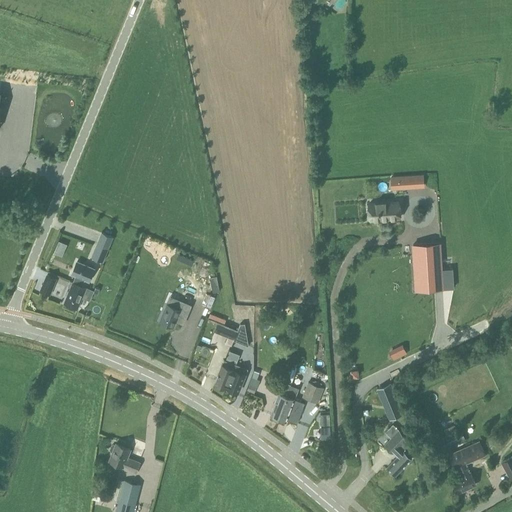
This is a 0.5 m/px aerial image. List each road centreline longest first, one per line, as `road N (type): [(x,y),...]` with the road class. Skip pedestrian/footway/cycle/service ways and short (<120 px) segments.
road 1 (secondary): [(337,511),(197,403),(71,345),(7,327)]
road 2 (unclassified): [(7,327),(139,0)]
